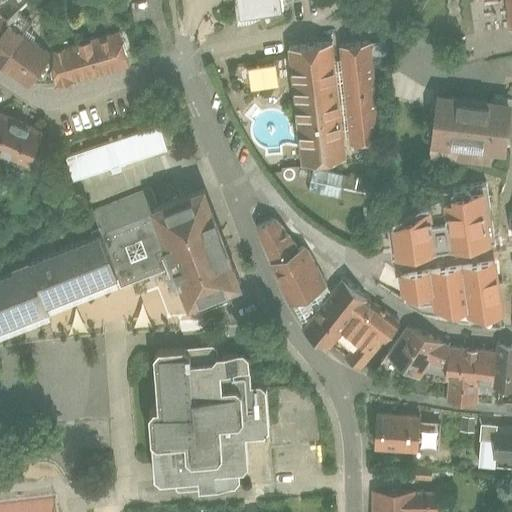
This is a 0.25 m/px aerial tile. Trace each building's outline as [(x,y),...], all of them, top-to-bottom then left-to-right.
[(0,7),(0,56),(27,77),(51,47),(0,7)] [(51,47),(53,79),(128,59),(119,22),(51,40),(51,47)] [(334,33),(283,39),(296,133),(297,137),(299,152),(350,146),(348,134),(382,130),(369,34),(335,38),(334,33)] [(511,113),(511,86),(436,76),(427,144),(492,152),(494,141),(508,143),(511,113)] [(0,103),(0,143),(27,156),(43,122),(0,103)] [(160,121),(67,151),(75,173),(167,144),(160,121)] [(312,158),(309,181),(361,187),(364,164),(312,158)] [(390,205),(395,240),(496,226),(488,173),(425,183),(425,188),(390,205)] [(245,276),(205,175),(154,195),(149,182),(89,206),(97,227),(10,260),(11,263),(0,267),(0,325),(50,306),(49,302),(117,275),(120,284),(175,262),(189,298),(245,276)] [(266,253),(293,241),(280,211),(253,223),(266,253)] [(293,241),(266,253),(285,299),(290,297),(327,281),(307,235),(293,241)] [(496,253),(401,266),(406,293),(424,304),(505,317),(496,253)] [(343,270),(331,285),(327,281),(290,297),(308,319),(362,362),(400,314),(343,270)] [(444,336),(408,314),(376,362),(390,370),(398,356),(423,371),(431,357),(446,362),(449,338),(444,336)] [(511,337),(493,338),(493,343),(493,377),(493,382),(511,381),(511,337)] [(212,338),(158,343),(151,350),(153,365),(156,402),(154,402),(147,409),(151,461),(152,475),(158,481),(173,480),(173,485),(179,491),(234,486),(241,479),(241,468),(244,468),(250,461),(247,434),(263,433),(270,426),(267,384),(260,379),(252,379),(249,350),(242,344),(218,346),(218,344),(212,338)] [(493,343),(449,338),(446,362),(444,371),(449,372),(479,375),(493,377),(493,343)] [(479,375),(449,372),(446,395),(477,398),(479,375)] [(420,409),(376,406),(373,444),(417,448),(417,445),(439,447),(441,418),(420,416),(420,409)] [(511,418),(501,418),(500,431),(483,430),(481,457),(511,458),(511,418)] [(435,467),(407,467),(407,483),(434,483),(435,467)] [(437,511),(438,488),(371,487),(370,511),(437,511)]
